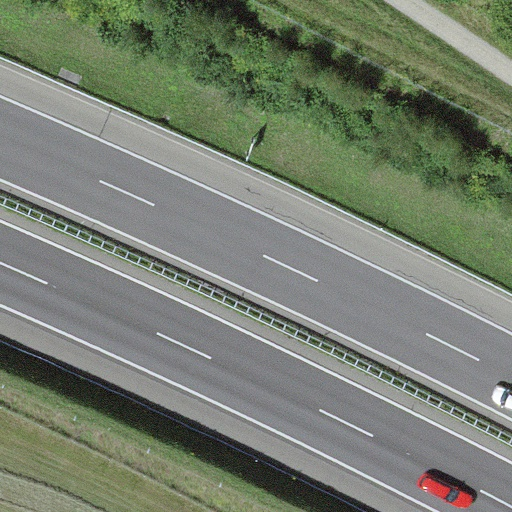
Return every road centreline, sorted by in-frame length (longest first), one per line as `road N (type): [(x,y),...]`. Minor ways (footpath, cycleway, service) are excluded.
road 1 (motorway): [(0,266),(511,510)]
road 2 (motorway): [(511,376),(0,136)]
road 3 (track): [(511,76),(397,0)]
